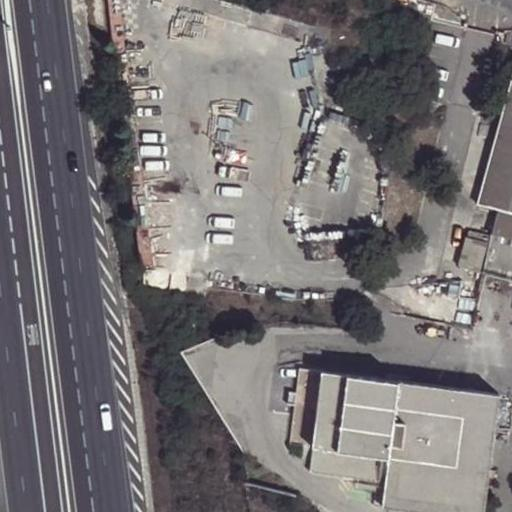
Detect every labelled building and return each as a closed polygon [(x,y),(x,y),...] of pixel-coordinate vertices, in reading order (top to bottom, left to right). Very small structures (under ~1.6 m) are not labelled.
[(511,82),(482,207),(502,212),(496,237),(511,240),(511,82)] [(475,234),(473,242),(493,247),(495,239),(475,234)] [(473,242),(467,272),(486,277),(493,247),(473,242)] [(318,450),(327,374),(302,372),(294,447),(318,450)] [(394,459),(402,383),(327,374),(318,450),(319,450),(394,459)] [(394,459),(392,484),(388,508),(420,511),(488,511),(501,394),(402,382),(402,383),(394,459)] [(316,475),(392,484),(394,459),(319,450),(316,475)]
